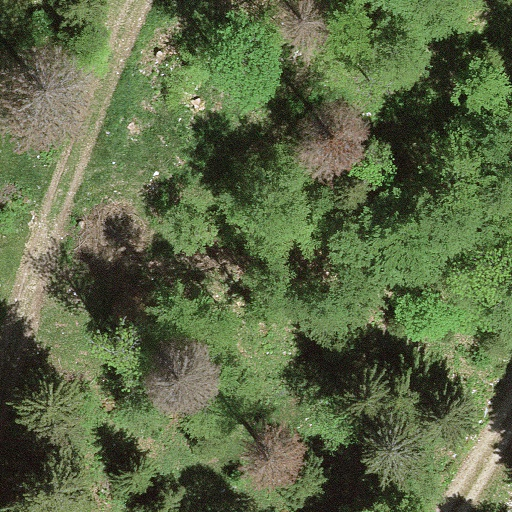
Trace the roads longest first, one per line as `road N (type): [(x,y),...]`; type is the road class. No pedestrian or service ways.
road 1 (track): [(140,0),(0,392)]
road 2 (track): [(445,511),(511,385)]
